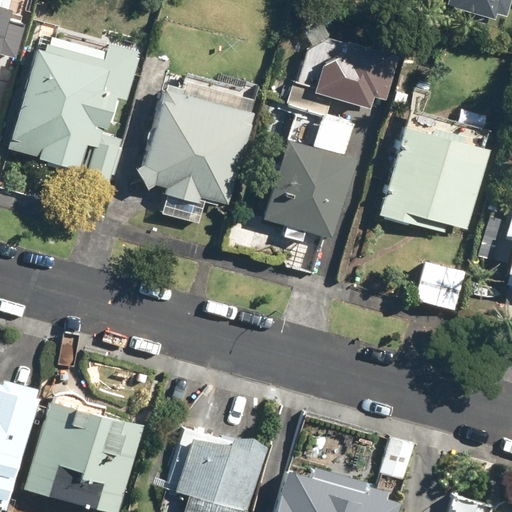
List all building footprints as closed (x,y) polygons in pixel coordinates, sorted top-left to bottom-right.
[(439,0),(438,5),(486,18),(488,12),(499,15),(502,0),(439,0)] [(318,53),(307,92),(364,107),(367,96),(379,99),(391,56),(330,39),(326,55),(318,53)] [(0,40),(0,84),(5,85),(16,45),(0,40)] [(119,139),(100,134),(97,144),(95,144),(99,129),(105,131),(114,97),(122,99),(135,50),(102,41),(97,58),(37,42),(36,49),(28,47),(0,149),(33,158),(33,159),(42,162),(42,165),(61,171),(62,168),(74,171),(81,145),(91,147),(82,180),(106,186),(119,139)] [(157,90),(156,89),(131,180),(160,188),(158,193),(162,194),(158,213),(195,223),(200,202),(213,205),(214,202),(223,205),(248,114),(244,113),(248,99),(177,80),(175,88),(159,83),(157,90)] [(296,143),(280,138),(258,217),(282,224),(278,237),(297,242),(301,229),(328,236),(350,157),(337,154),(346,122),(305,110),(296,143)] [(485,148),(395,124),(371,213),(441,233),(443,224),(462,229),(485,148)] [(511,195),(500,239),(508,242),(499,272),(504,273),(501,284),(511,286),(511,195)] [(461,272),(420,261),(409,299),(450,311),(461,272)] [(0,507),(4,509),(35,388),(0,378),(0,507)] [(47,392),(41,390),(16,487),(111,511),(114,511),(138,421),(100,412),(102,406),(83,400),(76,394),(68,389),(55,388),(47,392)] [(224,439),(179,427),(164,481),(154,478),(152,484),(182,492),(176,511),(240,511),(259,442),(242,432),(225,433),(224,439)] [(412,443),(386,436),(376,473),(402,480),(412,443)] [(299,472),(276,465),(262,511),(388,511),(392,498),(377,494),(379,487),(357,480),(355,488),(353,487),(356,477),(302,461),(299,472)] [(485,505),(446,495),(441,511),(495,511),(485,509),(485,505)]
